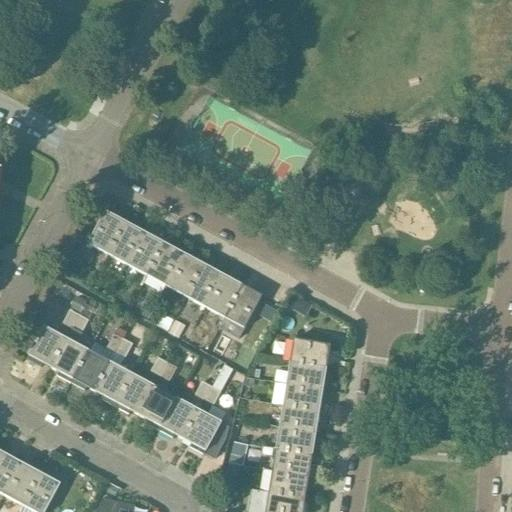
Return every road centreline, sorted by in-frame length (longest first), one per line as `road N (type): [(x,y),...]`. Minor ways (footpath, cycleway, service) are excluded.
road 1 (residential): [(383,314),(91,162)]
road 2 (residential): [(182,511),(169,495),(0,404)]
road 3 (residential): [(349,511),(383,314)]
road 4 (residential): [(91,162),(0,327)]
road 5 (residential): [(91,162),(178,0)]
road 6 (residential): [(486,511),(499,329)]
